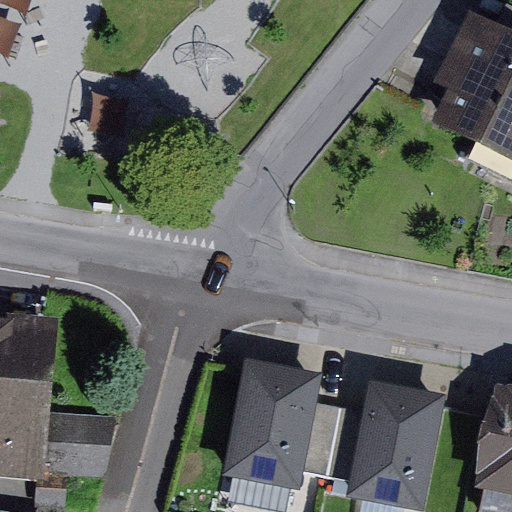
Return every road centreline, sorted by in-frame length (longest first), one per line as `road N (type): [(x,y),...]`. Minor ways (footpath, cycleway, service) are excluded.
road 1 (residential): [(209,270),(426,0)]
road 2 (residential): [(511,325),(209,270)]
road 3 (residential): [(133,511),(209,270)]
road 4 (residential): [(209,270),(0,237)]
